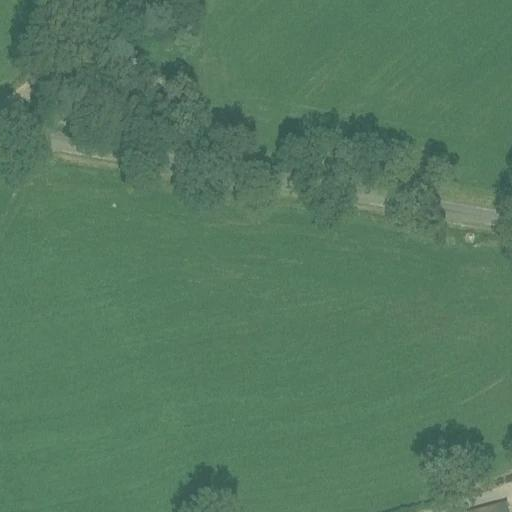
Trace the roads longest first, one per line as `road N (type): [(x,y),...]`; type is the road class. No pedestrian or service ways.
road 1 (unclassified): [(0,137),(511,221)]
road 2 (track): [(0,113),(142,0)]
